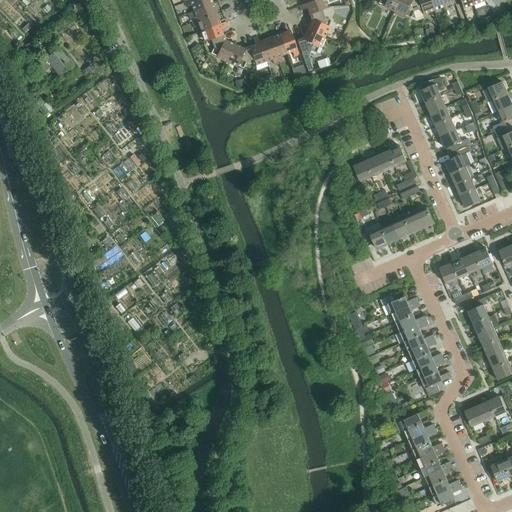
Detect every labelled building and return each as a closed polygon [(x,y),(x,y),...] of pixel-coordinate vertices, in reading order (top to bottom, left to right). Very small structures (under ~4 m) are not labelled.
[(211,0),(192,0),(185,3),(186,8),(191,6),(193,12),(213,4),(211,0)] [(315,0),(307,3),(299,6),(301,11),(307,9),(309,14),(311,14),(321,10),(322,10),(328,8),(324,0),(315,0)] [(379,0),(378,3),(384,6),(384,7),(394,12),(394,10),(399,0),(379,0)] [(399,0),(394,10),(394,12),(404,16),(404,15),(410,18),(413,12),(421,9),(418,0),(399,0)] [(418,0),(421,9),(423,15),(434,11),(429,0),(418,0)] [(429,0),(434,11),(444,7),(441,0),(429,0)] [(459,0),(463,9),(473,5),(471,0),(459,0)] [(195,17),(190,19),(192,23),(217,14),(213,4),(193,12),(195,17)] [(309,14),(311,20),(307,29),(325,38),(329,28),(328,27),(330,21),(324,18),(322,10),(321,10),(311,14),(309,14)] [(217,14),(192,23),(194,28),(198,26),(200,32),(202,31),(219,25),(221,24),(217,14)] [(219,25),(202,31),(200,32),(204,42),(211,40),(221,36),(221,35),(223,35),(221,29),(227,27),(225,22),(221,24),(219,25)] [(303,39),(297,41),(301,53),(310,50),(316,53),(319,47),(320,48),(325,38),(307,29),(303,39)] [(290,31),(279,34),(287,54),(292,52),(294,57),(299,55),(296,49),(290,31)] [(279,34),(269,38),(278,63),(283,61),(281,56),(287,54),(279,34)] [(211,40),(214,48),(211,54),(217,57),(216,58),(226,63),(227,61),(234,45),(225,41),(223,35),(221,35),(221,36),(211,40)] [(255,45),(250,47),(250,49),(254,59),(254,60),(256,66),(266,62),(260,43),(259,42),(257,37),(253,39),(255,45)] [(269,38),(259,42),(260,43),(266,62),(272,60),(274,64),(278,63),(269,38)] [(234,45),(227,61),(226,63),(236,67),(237,66),(243,68),(246,63),(254,60),(254,59),(250,49),(250,47),(244,49),(234,45)] [(40,70),(41,69),(44,73),(52,67),(60,77),(73,66),(74,65),(69,59),(68,60),(68,59),(67,59),(58,48),(45,59),(46,59),(43,61),(36,53),(30,58),(40,70)] [(426,89),(420,91),(426,103),(441,96),(439,91),(444,88),(441,78),(424,83),(426,89)] [(452,84),(455,90),(460,88),(458,82),(452,84)] [(487,89),(492,101),(508,94),(503,82),(487,89)] [(460,88),(455,90),(457,96),(463,93),(460,88)] [(511,103),(508,94),(492,101),(497,112),(511,105),(511,103)] [(441,96),(426,103),(431,114),(446,107),(441,96)] [(471,103),(473,109),(479,107),(476,101),(471,103)] [(462,107),(465,113),(470,110),(468,104),(462,107)] [(493,127),(496,133),(507,128),(505,123),(511,119),(511,105),(497,112),(502,123),(493,127)] [(446,107),(431,114),(436,126),(451,119),(446,107)] [(479,107),(473,109),(476,115),(481,112),(479,107)] [(470,110),(465,113),(467,119),(473,116),(470,110)] [(451,119),(436,126),(441,137),(456,130),(451,119)] [(507,128),(496,133),(498,139),(502,137),(507,149),(511,146),(511,132),(510,133),(507,128)] [(456,130),(441,137),(446,149),(453,145),(456,151),(468,145),(466,141),(465,139),(461,141),(456,130)] [(445,162),(450,174),(466,167),(461,156),(470,152),(468,145),(456,151),(458,156),(445,162)] [(400,146),(388,151),(395,167),(407,162),(400,146)] [(388,151),(377,156),(384,172),(395,167),(388,151)] [(377,156),(366,161),(373,177),(384,172),(377,156)] [(485,158),(479,161),(482,167),(488,164),(485,158)] [(373,177),(366,161),(354,166),(361,182),(373,177)] [(466,167),(450,174),(455,185),(471,178),(466,167)] [(487,178),(489,183),(495,181),(493,175),(487,178)] [(503,177),(498,180),(503,191),(509,189),(503,177)] [(414,178),(403,183),(405,189),(417,184),(414,178)] [(471,178),(455,185),(460,196),(476,189),(471,178)] [(495,181),(489,183),(495,195),(500,193),(495,181)] [(405,189),(403,183),(397,186),(399,191),(405,189)] [(418,186),(406,192),(409,197),(420,192),(418,186)] [(476,189),(460,196),(465,208),(481,201),(476,189)] [(386,191),(380,193),(382,199),(388,196),(386,191)] [(409,197),(406,192),(400,194),(403,200),(409,197)] [(382,199),(380,193),(374,196),(376,201),(382,199)] [(389,199),(383,202),(386,207),(392,205),(389,199)] [(386,207),(383,202),(378,204),(380,210),(386,207)] [(427,208),(416,213),(423,229),(434,224),(427,208)] [(367,209),(361,212),(363,217),(369,215),(367,209)] [(416,213),(404,218),(411,234),(423,229),(416,213)] [(404,218),(393,223),(400,239),(411,234),(404,218)] [(393,223),(382,228),(389,244),(400,239),(393,223)] [(389,244),(382,228),(370,234),(377,249),(389,244)] [(511,264),(511,248),(511,246),(499,251),(506,267),(511,264)] [(486,248),(474,253),(481,269),(493,264),(486,248)] [(474,253),(463,258),(470,274),(481,269),(474,253)] [(463,258),(452,263),(459,279),(470,274),(463,258)] [(459,279),(452,263),(440,269),(447,284),(459,279)] [(494,282),(488,284),(490,290),(496,287),(494,282)] [(490,290),(488,284),(482,287),(485,292),(490,290)] [(471,292),(465,294),(468,300),(473,297),(471,292)] [(468,300),(465,294),(454,299),(456,305),(468,300)] [(392,295),(380,301),(383,307),(388,305),(392,314),(418,302),(417,298),(408,302),(405,297),(395,301),(392,295)] [(468,312),(473,324),(489,317),(484,306),(488,304),(485,298),(473,303),(475,308),(468,312)] [(418,302),(392,314),(396,323),(414,316),(411,311),(420,307),(418,302)] [(414,316),(396,323),(400,333),(427,321),(425,316),(416,320),(414,316)] [(489,317),(473,324),(478,335),(494,328),(489,317)] [(427,321),(400,333),(405,342),(422,334),(420,329),(429,325),(427,321)] [(361,322),(353,325),(355,330),(356,330),(361,328),(363,327),(361,322)] [(361,328),(356,330),(360,339),(365,337),(361,328)] [(494,328),(478,335),(483,346),(499,339),(494,328)] [(422,334),(405,342),(409,351),(435,340),(433,335),(424,339),(422,334)] [(368,336),(360,340),(364,348),(372,345),(368,336)] [(499,339),(483,346),(488,358),(504,351),(499,339)] [(435,340),(409,351),(413,361),(430,353),(428,348),(437,344),(435,340)] [(372,345),(364,349),(366,354),(374,350),(372,345)] [(504,351),(488,358),(493,369),(509,362),(504,351)] [(430,353),(413,361),(417,370),(443,358),(441,354),(432,358),(430,353)] [(375,355),(368,358),(371,365),(371,366),(378,363),(375,355)] [(443,358),(417,370),(421,379),(438,371),(436,367),(445,363),(443,358)] [(511,369),(509,362),(493,369),(498,381),(511,374),(511,369)] [(382,366),(374,369),(377,375),(384,372),(382,366)] [(438,371),(421,379),(425,389),(436,384),(452,377),(450,372),(441,376),(438,371)] [(385,374),(378,377),(381,385),(389,382),(385,374)] [(388,383),(381,386),(385,395),(392,392),(388,383)] [(436,384),(425,389),(429,397),(440,392),(436,384)] [(509,385),(503,387),(507,396),(511,394),(511,391),(509,385)] [(392,393),(385,396),(392,412),(399,409),(392,393)] [(500,396),(488,401),(495,417),(507,412),(500,396)] [(488,401),(477,406),(484,422),(495,417),(488,401)] [(484,422),(477,406),(465,412),(472,427),(484,422)] [(401,422),(405,431),(422,424),(420,419),(429,415),(427,410),(401,422)] [(422,424),(405,431),(409,441),(435,429),(433,425),(424,429),(422,424)] [(381,426),(375,429),(378,435),(383,432),(381,426)] [(435,429),(409,441),(413,450),(431,442),(428,437),(437,433),(435,429)] [(495,432),(489,435),(492,440),(497,438),(495,432)] [(492,440),(489,435),(478,440),(480,446),(492,440)] [(431,442),(413,450),(417,459),(444,448),(442,443),(433,447),(431,442)] [(444,448),(417,459),(421,469),(439,461),(437,456),(446,452),(444,448)] [(511,456),(503,461),(510,476),(511,475),(511,456)] [(439,461),(421,469),(425,478),(452,466),(450,462),(441,466),(439,461)] [(510,476),(503,461),(492,466),(490,462),(484,465),(489,476),(495,474),(498,482),(510,476)] [(452,466),(425,478),(430,487),(447,480),(445,475),(454,471),(452,466)] [(447,480),(430,487),(434,497),(460,485),(458,481),(449,485),(447,480)] [(460,485),(434,497),(438,506),(455,499),(453,493),(462,489),(460,485)]
